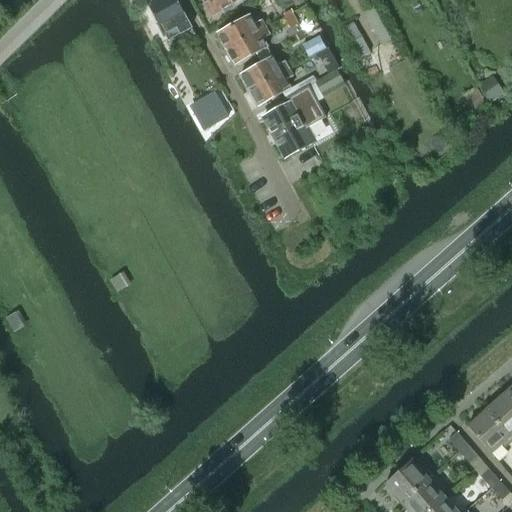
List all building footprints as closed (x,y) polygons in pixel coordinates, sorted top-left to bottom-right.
[(181,34),(191,29),(175,0),(145,0),(165,35),(177,28),(181,34)] [(202,0),(212,16),(241,0),(202,0)] [(375,7),(364,13),(382,45),(393,39),(375,7)] [(297,25),(291,14),(284,18),(290,29),(297,25)] [(217,35),(225,51),(266,28),(262,20),(254,25),(250,16),(217,35)] [(361,38),(354,23),(344,28),(352,43),(361,38)] [(270,36),(266,28),(225,51),(234,66),(267,48),(263,40),(270,36)] [(314,55),(323,50),(318,40),(309,45),(314,55)] [(328,49),(318,55),(322,62),(332,56),(328,49)] [(240,76),(248,92),(289,69),(285,62),(278,66),(273,58),(240,76)] [(289,69),(248,92),(257,108),(290,89),(286,81),(293,77),(289,69)] [(309,87),(286,99),(289,104),(263,118),(285,159),(312,144),(305,130),(326,118),(315,98),(343,82),(337,71),(309,87)] [(490,78),(478,87),(490,105),(501,96),(490,78)] [(483,106),(473,89),(463,96),(472,112),(483,106)] [(201,128),(222,117),(212,97),(191,109),(201,128)] [(380,149),(376,141),(367,146),(371,154),(380,149)] [(362,147),(336,162),(340,170),(366,156),(362,147)] [(511,403),(504,395),(486,411),(510,438),(511,436),(511,403)] [(510,438),(486,411),(467,427),(491,455),(510,438)] [(448,441),(459,453),(467,445),(457,433),(448,441)] [(467,445),(459,453),(469,465),(478,457),(467,445)] [(385,485),(401,504),(428,480),(412,461),(385,485)] [(480,478),(491,489),(499,482),(489,470),(480,478)] [(428,511),(445,498),(428,480),(401,504),(408,511),(428,511)] [(499,482),(491,489),(501,501),(510,494),(499,482)] [(456,511),(445,498),(428,511),(456,511)]
